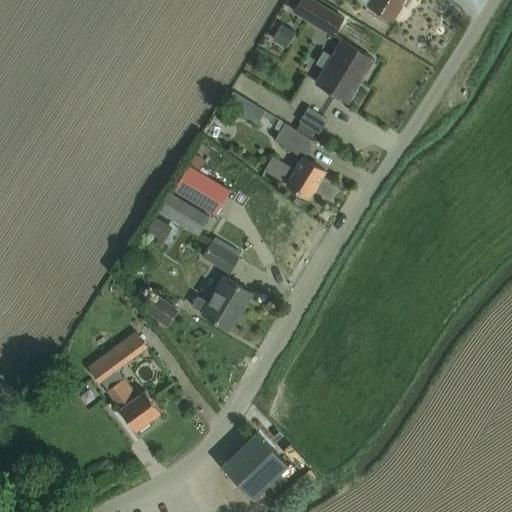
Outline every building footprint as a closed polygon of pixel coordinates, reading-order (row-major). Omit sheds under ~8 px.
[(332,36),(343,18),(314,0),(298,0),(292,11),(332,36)] [(360,0),(366,3),(366,4),(375,9),(392,20),(403,2),(403,0),(360,0)] [(373,59),(356,48),(340,40),(330,57),(323,52),(316,64),(324,68),(315,83),(329,91),(346,102),(355,87),(349,84),(366,56),(372,60),(373,59)] [(232,90),(224,103),(246,116),(254,104),(232,90)] [(326,119),(308,107),(299,120),(317,132),(326,119)] [(313,140),(296,130),(284,122),(273,140),(302,157),(303,157),(313,140)] [(303,157),(302,157),(295,169),(272,155),(263,170),(274,177),(275,176),(286,183),(307,197),(324,170),(303,157)] [(174,190),(215,214),(230,189),(189,164),(174,190)] [(208,215),(169,192),(158,209),(198,233),(208,215)] [(145,231),(162,242),(172,227),(154,216),(145,231)] [(237,257),(211,241),(202,255),(229,271),(237,257)] [(251,292),(234,282),(223,276),(208,302),(197,295),(191,305),(202,312),(201,312),(229,329),(238,313),(236,312),(239,307),(241,308),(251,292)] [(154,293),(143,309),(166,325),(177,310),(154,293)] [(160,411),(148,395),(144,390),(132,399),(127,393),(132,390),(115,368),(146,345),(135,331),(88,366),(98,380),(99,379),(120,407),(119,408),(135,429),(160,411)] [(287,464),(270,446),(256,431),(221,465),(253,498),(267,484),(274,491),(287,479),(279,472),(287,464)] [(223,511),(219,502),(209,506),(211,511),(223,511)]
